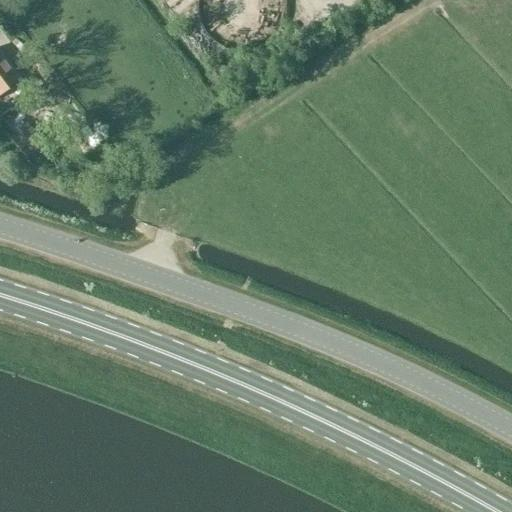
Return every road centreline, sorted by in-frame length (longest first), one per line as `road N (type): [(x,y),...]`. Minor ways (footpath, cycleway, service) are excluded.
road 1 (unclassified): [(511,431),(274,320),(0,226)]
road 2 (primary): [(493,511),(331,425),(0,296)]
